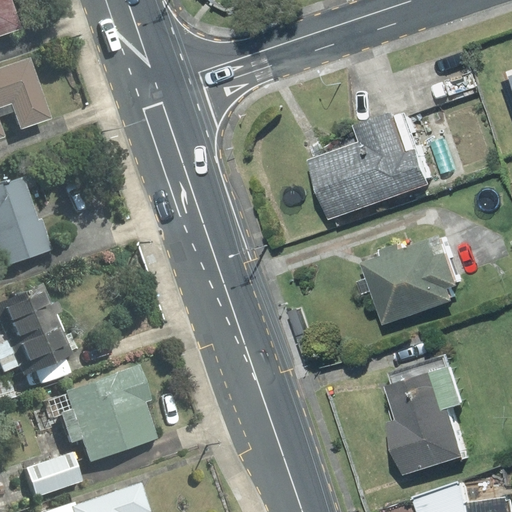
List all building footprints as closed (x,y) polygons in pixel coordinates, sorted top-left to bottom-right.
[(0,0),(0,35),(18,29),(7,0),(0,0)] [(26,57),(0,66),(0,136),(3,136),(0,128),(0,110),(8,108),(16,129),(48,117),(26,57)] [(421,150),(404,107),(363,123),(369,138),(319,157),(343,219),(447,179),(434,145),(421,150)] [(0,265),(48,250),(21,174),(0,181),(0,265)] [(439,233),(369,259),(393,323),(463,297),(459,286),(471,281),(459,249),(447,254),(439,233)] [(38,287),(0,302),(0,370),(14,364),(19,376),(62,358),(57,347),(62,344),(38,287)] [(463,363),(396,381),(407,420),(398,422),(411,470),(420,468),(473,453),(459,405),(474,401),(463,363)] [(129,368),(61,393),(66,408),(57,411),(69,445),(78,442),(85,462),(154,438),(143,406),(148,404),(135,366),(129,368)] [(70,453),(22,468),(31,496),(79,481),(70,453)] [(148,511),(138,482),(127,486),(73,506),(71,501),(41,511),(40,511),(148,511)] [(473,511),(467,485),(419,500),(423,511),(473,511)]
